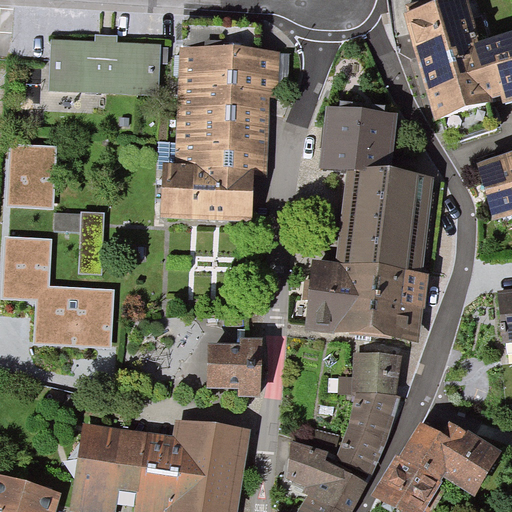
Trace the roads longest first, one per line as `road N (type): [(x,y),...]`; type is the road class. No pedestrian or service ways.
road 1 (residential): [(361,511),(420,396),(467,250),(457,185),(354,0)]
road 2 (residential): [(261,511),(281,193),(322,41),(323,5)]
